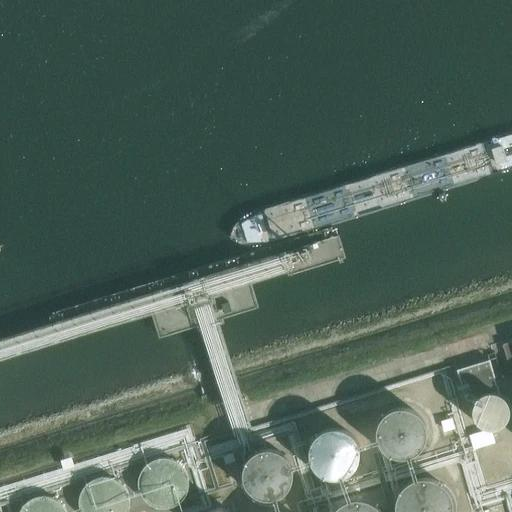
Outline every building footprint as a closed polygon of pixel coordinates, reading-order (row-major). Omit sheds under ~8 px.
[(511,451),(511,385),(502,395),(495,409),(495,425),(500,440),(511,451)] [(430,429),(430,428),(429,423),(428,418),(423,411),(420,408),(415,405),(409,403),(405,402),(400,402),(395,404),(391,405),(385,409),(382,413),(379,418),(378,424),(377,428),(377,432),(379,438),(381,442),(384,446),(388,450),(392,452),(398,454),(402,455),(407,454),(413,453),(417,451),(421,448),(424,444),(427,439),(429,434),(430,429)] [(361,451),(361,450),(361,444),(359,439),(356,434),(353,431),(347,427),(344,425),(337,424),(333,424),(324,426),(319,429),(315,432),(311,440),(309,445),(309,450),(309,455),(311,460),(315,468),(319,471),(324,474),(333,476),(337,476),(344,475),(347,473),(352,470),(356,466),(358,462),(360,457),(361,451)] [(295,471),(295,470),(295,465),(294,460),(289,453),(285,449),(280,446),(271,444),(267,444),(260,445),(257,447),(252,450),(248,455),(245,460),(243,465),(243,469),(243,474),(244,479),(247,484),(250,488),(253,491),(258,494),(267,497),(271,496),(278,495),(286,491),(290,486),(293,482),(294,477),(295,471)] [(190,479),(190,478),(189,474),(188,468),(183,461),(179,457),(174,454),(169,453),(165,452),(159,452),(154,453),(151,455),(146,458),(142,463),(140,466),(138,472),(137,477),(137,482),(138,487),(141,492),(144,496),(151,502),(161,505),(166,504),(172,503),(180,499),(184,494),(187,490),(189,485),(190,479)] [(131,497),(131,496),(131,492),(129,487),(127,482),(123,477),(119,474),(114,471),(105,470),(101,470),(95,472),(91,474),(86,477),(82,482),(80,487),(79,491),(78,496),(80,505),(82,509),(83,511),(125,511),(129,507),(130,502),(131,497)] [(456,504),(456,503),(456,497),(453,490),(450,485),(446,481),(442,478),(436,474),(429,473),(424,473),(418,474),(413,475),(406,479),(403,483),(399,489),(397,493),(395,499),(395,504),(396,510),(396,511),(454,511),(455,511),(456,504)] [(65,511),(65,507),(63,504),(59,499),(56,497),(51,494),(47,492),(42,491),(38,491),(32,493),(28,494),(23,498),(20,501),(17,506),(15,511),(14,511),(65,511)] [(386,511),(383,505),(379,501),(375,498),(369,495),(362,493),(357,493),(351,494),(346,496),(340,499),(336,503),(333,508),(330,511),(386,511)]
